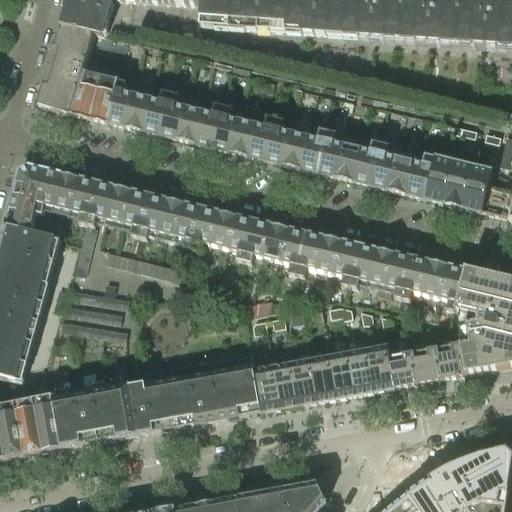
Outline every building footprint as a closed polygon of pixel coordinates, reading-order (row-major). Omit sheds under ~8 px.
[(69,0),(68,3),(61,30),(94,40),(95,38),(103,41),(114,4),(160,7),(160,0),(69,0)] [(231,0),(160,0),(160,7),(202,9),(200,29),(229,31),(231,0)] [(288,0),(231,0),(229,31),(286,35),(288,0)] [(346,0),(288,0),(286,35),(344,40),(346,0)] [(403,0),(346,0),(344,40),(400,44),(403,0)] [(460,3),(419,0),(403,0),(400,44),(457,48),(460,3)] [(511,6),(460,3),(457,48),(511,51),(511,6)] [(60,53),(54,71),(49,89),(44,88),(38,109),(73,119),(85,72),(95,40),(94,40),(61,30),(55,51),(60,53)] [(104,76),(87,72),(87,73),(85,72),(73,119),(91,123),(104,76)] [(120,80),(104,76),(91,123),(108,128),(119,85),(120,80)] [(127,87),(119,85),(108,128),(161,140),(171,98),(163,96),(161,104),(125,95),(127,87)] [(179,97),(182,86),(174,85),(172,96),(179,97)] [(180,100),(171,98),(161,140),(214,153),(224,110),(215,108),(213,116),(178,108),(180,100)] [(276,120),(278,109),(270,107),(268,119),(276,120)] [(285,122),(287,111),(280,109),(277,120),(285,122)] [(232,112),(224,110),(214,153),(266,165),(276,123),(268,121),(266,129),(230,121),(232,112)] [(284,125),(276,123),(266,165),(319,178),(329,135),(320,133),(318,142),(283,133),(284,125)] [(458,138),(460,131),(445,127),(443,134),(458,138)] [(477,142),(479,135),(464,132),(463,139),(477,142)] [(338,137),(329,135),(319,178),(371,190),(381,148),(373,146),(371,154),(336,146),(338,137)] [(486,145),(500,148),(502,141),(488,137),(486,145)] [(390,150),(381,148),(371,190),(423,202),(433,161),(425,159),(423,167),(389,158),(390,150)] [(509,172),(511,158),(504,156),(501,170),(509,172)] [(446,208),(456,166),(436,161),(426,203),(446,208)] [(465,212),(475,170),(456,166),(446,208),(465,212)] [(20,173),(5,230),(30,237),(36,217),(47,174),(27,169),(20,173)] [(494,175),(475,170),(465,212),(484,217),(494,175)] [(100,187),(47,174),(36,217),(45,219),(48,210),(83,219),(81,228),(86,229),(89,230),(100,187)] [(141,243),(151,199),(100,187),(89,230),(98,232),(100,224),(135,232),(133,241),(141,243)] [(502,203),(504,195),(496,193),(494,201),(502,203)] [(511,223),(511,196),(504,195),(502,203),(500,212),(498,220),(511,223)] [(204,211),(151,199),(141,243),(150,245),(152,236),(188,245),(186,254),(194,256),(204,211)] [(500,212),(502,203),(494,201),(492,210),(500,212)] [(498,220),(500,212),(492,210),(490,218),(498,220)] [(257,224),(204,211),(194,256),(202,257),(205,249),(240,257),(238,266),(246,268),(257,224)] [(310,236),(257,224),(246,268),(254,270),(257,261),(294,270),(291,278),(299,280),(310,236)] [(88,272),(97,232),(86,229),(77,270),(88,272)] [(30,237),(5,230),(0,246),(0,253),(52,268),(59,244),(30,237)] [(362,249),(310,236),(299,280),(308,283),(310,273),(345,282),(343,291),(351,293),(362,249)] [(404,305),(414,261),(362,249),(351,293),(360,295),(361,290),(362,286),(397,295),(395,303),(404,305)] [(52,268),(0,253),(0,277),(45,290),(52,268)] [(187,275),(109,256),(106,269),(184,288),(187,275)] [(467,274),(414,261),(404,305),(412,307),(415,298),(450,307),(447,315),(457,318),(457,316),(457,315),(467,274)] [(511,284),(467,274),(457,315),(457,318),(455,328),(457,341),(458,343),(459,349),(464,380),(511,370),(511,284)] [(45,290),(0,277),(0,297),(40,308),(45,290)] [(71,294),(70,304),(128,314),(130,304),(71,294)] [(40,308),(0,297),(0,317),(35,327),(40,308)] [(67,310),(65,320),(121,329),(122,319),(67,310)] [(344,321),(342,311),(330,313),(332,323),(344,321)] [(355,322),(353,313),(342,311),(344,321),(344,324),(355,322)] [(325,324),(323,314),(311,316),(313,327),(325,324)] [(375,327),(373,318),(362,315),(365,329),(375,327)] [(35,327),(0,317),(0,339),(29,347),(35,327)] [(306,328),(304,318),(292,320),(294,330),(306,328)] [(395,332),(394,322),(383,320),(385,333),(386,333),(395,332)] [(287,331),(285,321),(273,323),(275,334),(287,331)] [(269,337),(266,325),(256,326),(253,331),(255,339),(269,337)] [(63,336),(126,346),(128,336),(64,326),(63,336)] [(436,342),(434,333),(423,330),(425,344),(436,342)] [(29,347),(0,339),(0,361),(23,368),(29,347)] [(464,380),(459,349),(438,353),(443,384),(464,380)] [(396,392),(391,361),(389,351),(369,354),(375,396),(396,392)] [(443,384),(438,353),(414,357),(419,388),(443,384)] [(375,396),(369,354),(350,358),(357,399),(375,396)] [(419,388),(414,357),(391,361),(396,392),(419,388)] [(357,399),(350,358),(331,361),(338,403),(357,399)] [(254,375),(251,359),(230,363),(240,421),(261,417),(254,375)] [(23,368),(0,361),(0,380),(18,386),(23,368)] [(338,403),(331,361),(312,365),(319,406),(338,403)] [(240,421),(230,363),(209,366),(219,424),(240,421)] [(319,406),(312,365),(294,368),(301,410),(319,406)] [(219,424),(209,366),(187,370),(197,428),(219,424)] [(301,410),(294,368),(275,371),(282,413),(301,410)] [(197,428),(187,370),(166,374),(176,432),(197,428)] [(282,413),(275,371),(261,374),(254,375),(261,417),(263,416),(269,415),(282,413)] [(176,432),(166,374),(142,378),(143,384),(144,384),(154,436),(176,432)] [(154,436),(144,384),(143,384),(141,384),(129,387),(138,439),(154,436)] [(138,439),(129,387),(110,390),(120,443),(138,439)] [(120,443),(110,390),(92,393),(100,446),(120,443)] [(100,446),(92,393),(73,397),(82,450),(100,446)] [(82,450),(73,397),(53,401),(62,453),(82,450)] [(53,400),(34,403),(44,456),(62,453),(53,401),(53,400)] [(34,403),(15,407),(25,460),(44,456),(34,403)] [(15,407),(0,409),(0,427),(6,463),(25,460),(15,407)] [(459,511),(460,511),(459,511),(463,509),(463,510),(464,509),(465,511),(506,511),(511,469),(511,457),(507,453),(482,459),(474,462),(468,464),(463,465),(459,467),(455,469),(451,471),(447,473),(446,474),(444,475),(431,482),(422,488),(408,497),(389,511),(459,511)] [(320,511),(326,506),(317,488),(237,503),(238,511),(320,511)] [(238,511),(237,503),(186,511),(238,511)]
